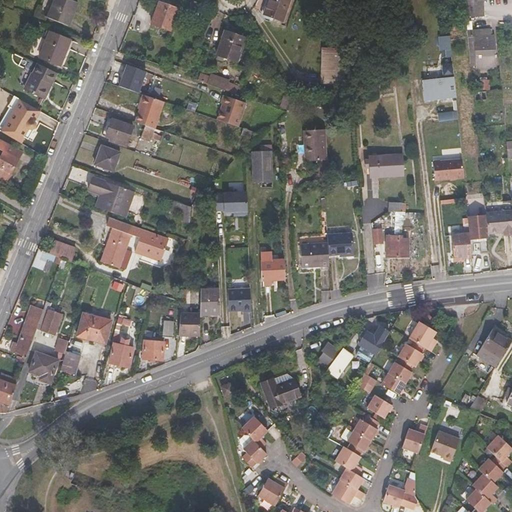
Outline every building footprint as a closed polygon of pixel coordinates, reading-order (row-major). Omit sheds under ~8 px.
[(52,0),(46,15),(48,16),(55,0),(52,0)] [(72,0),(55,0),(48,16),(69,25),(78,2),(72,0)] [(290,0),(268,0),(264,14),(283,21),(290,0)] [(481,0),(464,0),(466,17),(482,16),(481,0)] [(178,9),(159,2),(152,23),(171,30),(178,9)] [(467,24),(449,25),(450,35),(450,36),(468,34),(467,24)] [(476,60),(477,69),(497,67),(495,44),(492,44),(491,29),(482,30),(482,36),(474,37),(476,60)] [(50,31),(40,56),(61,65),(71,40),(50,31)] [(217,54),(218,54),(225,57),(238,61),(246,38),(225,31),(217,54)] [(451,47),(450,35),(441,36),(442,48),(451,47)] [(476,60),(474,37),(468,37),(470,60),(476,60)] [(322,46),(321,83),(341,83),(342,46),(322,46)] [(168,69),(186,75),(188,70),(191,63),(173,56),(168,69)] [(424,98),(456,95),(453,61),(444,62),(441,67),(445,73),(447,72),(448,74),(422,77),(424,98)] [(45,98),(58,72),(39,63),(33,73),(33,72),(25,88),(45,98)] [(121,86),(139,92),(147,71),(129,64),(121,86)] [(208,83),(234,93),(236,85),(235,85),(210,76),(208,83)] [(5,126),(2,131),(22,143),(29,130),(31,131),(32,130),(34,129),(34,126),(33,124),(40,110),(2,88),(0,92),(0,102),(16,111),(12,118),(8,116),(3,124),(5,126)] [(502,89),(474,91),(474,100),(495,98),(494,95),(502,94),(502,89)] [(142,107),(137,122),(146,125),(154,128),(164,101),(143,94),(143,95),(139,106),(142,107)] [(218,120),(239,127),(247,103),(225,96),(222,104),(224,104),(218,120)] [(437,122),(452,121),(451,114),(436,115),(437,122)] [(133,126),(112,119),(105,137),(109,138),(109,140),(126,146),(133,126)] [(154,128),(146,125),(141,138),(150,141),(151,137),(154,128)] [(164,131),(154,128),(151,137),(160,140),(164,131)] [(326,160),(324,130),(303,131),(305,162),(326,160)] [(21,151),(0,139),(0,148),(4,150),(0,157),(0,177),(6,181),(18,158),(17,158),(21,151)] [(273,186),(271,144),(261,144),(261,151),(252,151),(253,181),(263,181),(263,186),(273,186)] [(121,152),(102,146),(95,164),(114,171),(121,152)] [(404,175),(403,154),(369,156),(369,158),(366,159),(366,168),(369,168),(370,177),(404,175)] [(435,180),(464,177),(462,159),(433,161),(435,180)] [(100,195),(96,206),(120,215),(124,206),(127,207),(132,192),(94,178),(89,191),(100,195)] [(201,196),(203,190),(192,187),(190,193),(198,196),(199,195),(201,196)] [(248,214),(247,191),(224,192),(224,194),(216,195),(216,210),(225,210),(225,212),(234,212),(240,211),(240,215),(248,214)] [(191,206),(197,198),(190,196),(187,205),(191,206)] [(203,200),(197,198),(191,206),(200,209),(203,200)] [(389,201),(389,211),(392,211),(392,230),(402,232),(403,218),(406,218),(406,202),(389,201)] [(190,218),(191,208),(181,206),(180,217),(185,217),(190,218)] [(511,209),(485,212),(486,215),(488,233),(503,232),(504,235),(511,233),(511,209)] [(370,227),(368,214),(362,215),(364,228),(370,227)] [(478,216),(468,217),(469,233),(471,250),(475,250),(474,243),(480,242),(481,251),(489,250),(488,233),(486,215),(478,216)] [(169,241),(110,220),(107,229),(113,231),(102,261),(120,268),(121,267),(126,269),(132,251),(161,262),(169,241)] [(374,242),(382,241),(380,228),(372,229),(374,242)] [(352,232),(327,234),(328,243),(329,254),(343,254),(343,255),(354,255),(352,232)] [(451,234),(453,255),(461,255),(471,254),(471,250),(469,233),(451,234)] [(409,255),(409,237),(403,237),(403,235),(387,235),(387,247),(391,247),(391,255),(409,255)] [(50,254),(61,258),(72,262),(77,249),(56,241),(50,254)] [(329,254),(328,243),(301,245),(303,267),(329,265),(329,254)] [(53,261),(48,259),(44,269),(49,271),(53,261)] [(263,277),(263,279),(264,279),(274,279),(285,279),(284,259),(262,260),(262,267),(259,267),(259,277),(263,277)] [(175,284),(171,279),(165,283),(168,288),(175,284)] [(252,310),(251,287),(229,288),(230,309),(244,309),(244,310),(252,310)] [(201,314),(221,313),(220,292),(220,288),(201,289),(201,314)] [(37,328),(43,310),(32,305),(18,344),(14,342),(10,351),(22,355),(22,357),(19,356),(18,359),(25,362),(37,328)] [(61,314),(44,308),(43,310),(37,328),(54,335),(61,314)] [(111,321),(84,313),(78,335),(106,342),(111,321)] [(201,317),(180,315),(179,337),(200,339),(201,317)] [(127,319),(119,317),(117,323),(126,325),(127,319)] [(174,321),(164,320),(163,336),(173,337),(174,321)] [(426,348),(432,351),(436,345),(431,343),(435,337),(438,332),(421,321),(410,338),(414,340),(426,348)] [(122,328),(116,326),(112,342),(115,343),(110,362),(129,367),(134,348),(118,344),(122,328)] [(382,346),(390,333),(380,327),(374,336),(366,332),(358,344),(376,355),(382,346)] [(495,367),(511,340),(493,329),(477,356),(495,367)] [(164,342),(144,340),(143,358),(163,359),(164,342)] [(423,353),(426,348),(414,340),(411,346),(407,343),(399,356),(402,358),(414,366),(416,367),(419,361),(423,356),(424,354),(423,353)] [(328,368),(340,352),(328,343),(322,351),(324,352),(318,360),(328,368)] [(354,356),(343,347),(340,352),(328,368),(326,370),(337,378),(354,356)] [(58,359),(37,352),(30,371),(41,375),(40,379),(50,382),(58,359)] [(79,358),(65,354),(60,373),(73,377),(79,358)] [(411,370),(414,366),(402,358),(399,363),(396,361),(389,373),(406,383),(408,379),(412,373),(413,371),(411,370)] [(0,412),(7,413),(19,379),(1,373),(0,374),(0,412)] [(271,407),(300,397),(294,379),(294,380),(292,373),(274,380),(274,379),(262,383),(271,407)] [(377,381),(365,373),(362,378),(374,386),(377,381)] [(383,383),(399,394),(400,392),(403,387),(406,383),(389,373),(383,383)] [(374,386),(362,378),(358,384),(371,391),(374,386)] [(225,395),(233,391),(230,384),(222,387),(225,395)] [(392,406),(393,405),(376,394),(367,407),(385,418),(388,412),(392,406)] [(461,404),(469,409),(473,403),(468,400),(468,401),(465,399),(461,404)] [(254,439),(261,447),(266,442),(263,439),(261,436),(266,432),(268,430),(254,415),(242,428),(254,439)] [(361,418),(354,429),(371,440),(374,436),(377,430),(378,429),(376,427),(380,422),(368,415),(365,420),(361,418)] [(403,447),(420,453),(429,425),(421,423),(420,428),(419,430),(413,428),(410,427),(403,447)] [(350,444),(348,448),(360,455),(362,451),(364,452),(364,450),(368,445),(371,440),(354,429),(346,442),(350,444)] [(439,431),(431,451),(444,456),(444,458),(452,461),(460,438),(439,431)] [(507,465),(508,466),(511,461),(511,459),(509,457),(507,455),(511,449),(511,448),(511,444),(500,433),(487,447),(497,456),(507,465)] [(257,463),(267,453),(261,447),(254,439),(250,435),(245,435),(240,440),(240,445),(244,449),(247,453),(243,457),(252,467),(256,463),(257,463)] [(344,446),(335,460),(348,467),(360,475),(364,469),(359,467),(357,465),(360,460),(362,457),(360,455),(348,448),(344,446)] [(307,456),(303,451),(293,461),(297,466),(307,456)] [(490,457),(480,468),(484,472),(494,482),(499,476),(503,471),(505,470),(504,469),(507,465),(497,456),(493,460),(490,457)] [(360,475),(348,467),(341,479),(342,480),(357,489),(360,486),(363,480),(365,478),(360,475)] [(493,504),(499,498),(498,496),(495,494),(493,493),(497,488),(499,486),(494,482),(484,472),(473,485),(477,488),(478,490),(491,501),(493,504)] [(275,504),(288,482),(282,479),(279,483),(274,480),(269,477),(259,494),(275,504)] [(342,480),(333,494),(350,504),(351,502),(355,496),(358,498),(363,501),(367,494),(357,489),(342,480)] [(407,491),(407,490),(391,485),(385,502),(396,505),(402,507),(402,505),(417,509),(420,500),(417,495),(407,491)] [(477,509),(474,511),(481,511),(486,507),(491,501),(478,490),(477,488),(466,499),(473,505),(477,509)]
